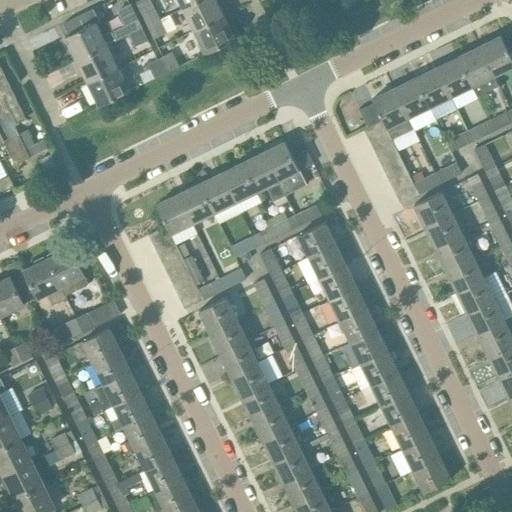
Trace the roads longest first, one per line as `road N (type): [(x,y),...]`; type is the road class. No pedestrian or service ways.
road 1 (residential): [(511,510),(299,83)]
road 2 (residential): [(87,191),(242,511)]
road 3 (residential): [(87,191),(299,83)]
road 4 (residential): [(299,83),(476,0)]
road 5 (residential): [(0,4),(57,126)]
